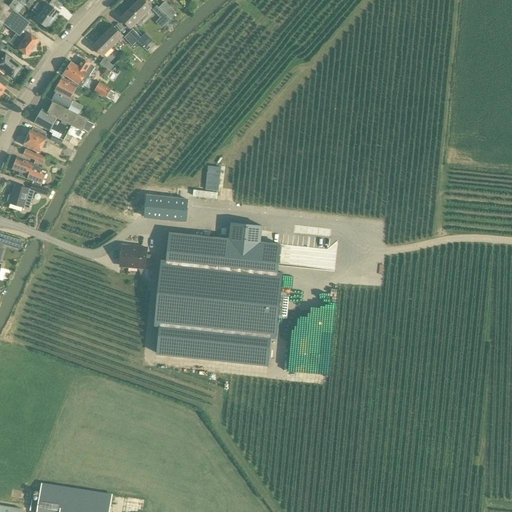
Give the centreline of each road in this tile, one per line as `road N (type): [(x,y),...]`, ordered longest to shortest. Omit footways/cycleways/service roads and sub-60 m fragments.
road 1 (track): [(511,241),(455,237),(379,251),(347,223),(201,207),(195,222)]
road 2 (tertiary): [(0,152),(41,75),(106,0)]
